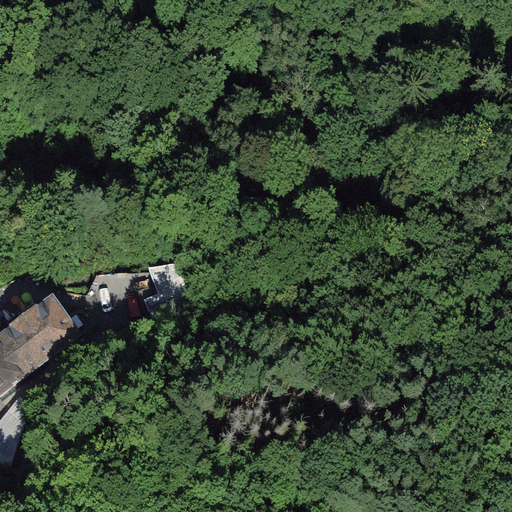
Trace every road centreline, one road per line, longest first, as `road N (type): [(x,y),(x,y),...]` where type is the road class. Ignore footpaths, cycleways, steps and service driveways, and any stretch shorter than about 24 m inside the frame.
road 1 (residential): [(511,260),(202,327),(99,359),(67,379),(48,409),(19,511)]
road 2 (track): [(511,69),(247,68),(0,22)]
road 3 (track): [(0,154),(311,221),(398,224),(416,237),(427,280)]
